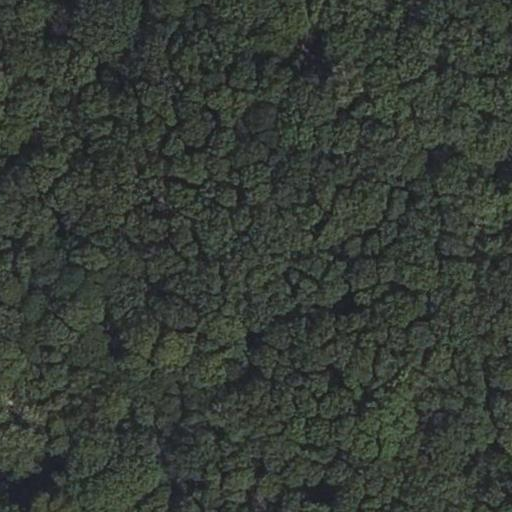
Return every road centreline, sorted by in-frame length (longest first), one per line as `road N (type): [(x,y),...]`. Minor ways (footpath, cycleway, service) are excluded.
road 1 (track): [(511,169),(231,0)]
road 2 (track): [(511,210),(434,375),(423,511)]
road 3 (track): [(0,397),(24,417),(48,511)]
